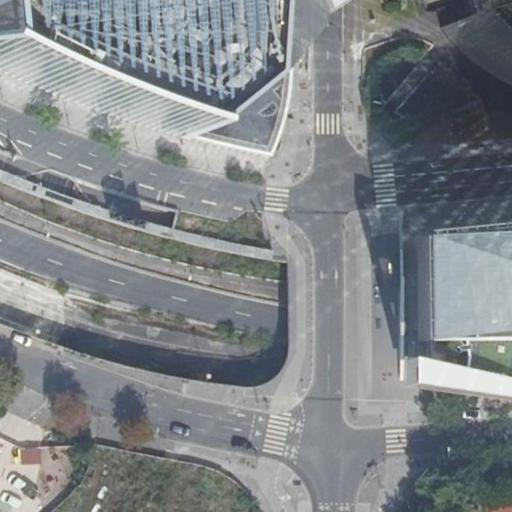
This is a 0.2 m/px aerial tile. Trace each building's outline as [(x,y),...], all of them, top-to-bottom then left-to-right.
[(0,0),(0,72),(60,98),(146,129),(214,147),(241,153),(268,158),(269,156),(266,153),(267,150),(279,116),(283,117),(287,94),(289,80),(289,64),(308,65),(308,78),(311,78),(309,0),(0,0)] [(511,0),(411,0),(417,17),(454,5),(460,21),(511,2),(511,0)] [(511,2),(460,21),(441,28),(453,42),(466,54),(469,57),(476,63),(491,72),(502,79),(511,84),(511,2)] [(511,201),(390,218),(397,339),(400,386),(401,410),(413,410),(433,410),(432,387),(432,383),(421,382),(421,321),(405,322),(404,236),(511,218),(511,201)] [(511,218),(404,236),(405,322),(421,321),(421,382),(432,383),(432,387),(511,397),(511,218)] [(126,226),(151,234),(153,226),(128,219),(126,226)]
